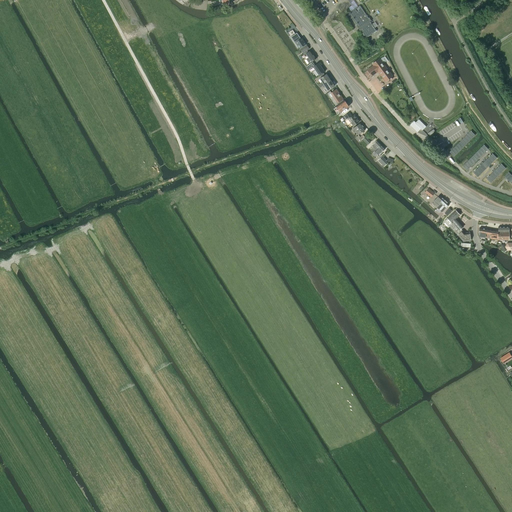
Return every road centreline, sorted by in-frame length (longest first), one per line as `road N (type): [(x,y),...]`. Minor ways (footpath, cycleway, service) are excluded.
road 1 (unclassified): [(307,0),(407,127),(437,142),(465,174),(511,195)]
road 2 (track): [(199,190),(102,0)]
road 3 (residential): [(306,26),(354,105),(396,153),(403,150)]
road 4 (primary): [(403,150),(306,26)]
